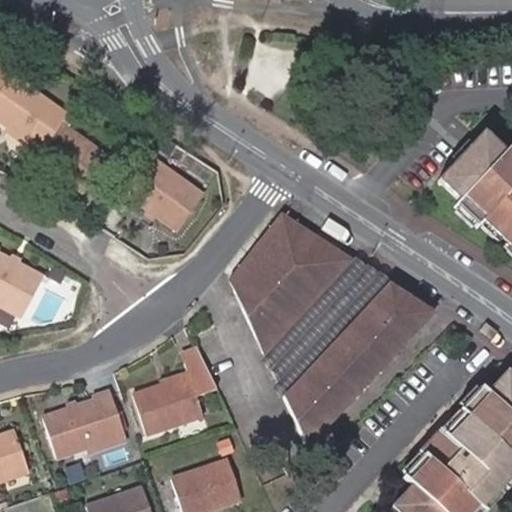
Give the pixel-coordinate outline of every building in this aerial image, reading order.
[(28,145),(41,155),(64,124),(69,117),(14,76),(0,95),(0,119),(12,129),(31,142),(28,145)] [(41,155),(38,160),(63,178),(71,184),(85,194),(111,160),(64,124),(41,155)] [(31,142),(12,129),(10,132),(28,145),(31,142)] [(511,150),(507,156),(485,134),(474,146),(458,163),(440,183),(461,202),(457,207),(459,208),(475,225),(477,226),(482,221),(484,223),(502,240),(505,243),(511,249),(511,150)] [(455,159),(458,163),(474,146),(470,143),(455,159)] [(150,159),(121,200),(134,209),(136,205),(137,204),(178,233),(203,198),(150,159)] [(71,184),(63,178),(59,182),(68,188),(71,184)] [(472,229),(475,225),(459,208),(454,213),(472,229)] [(430,318),(431,319),(435,314),(284,213),(280,217),(430,318)] [(425,325),(431,319),(430,318),(280,217),(230,279),(235,289),(245,276),(284,226),(327,255),(344,270),(318,297),(264,354),(283,395),(365,310),(382,292),(414,312),(425,325)] [(497,245),(502,240),(484,223),(480,228),(497,245)] [(245,276),(235,289),(264,354),(318,297),(344,270),(327,255),(284,226),(245,276)] [(511,258),(511,249),(505,243),(501,248),(511,258)] [(9,261),(18,266),(21,260),(11,255),(9,261)] [(0,305),(23,318),(43,279),(18,266),(9,261),(0,256),(0,305)] [(307,448),(425,325),(414,312),(382,292),(365,310),(283,395),(307,448)] [(182,362),(201,356),(198,349),(179,355),(182,362)] [(186,378),(158,387),(129,396),(144,438),(200,419),(193,396),(216,389),(201,356),(182,362),(185,374),(186,378)] [(157,384),(158,387),(186,378),(185,374),(157,384)] [(511,379),(506,374),(487,395),(482,390),(479,392),(463,409),(460,411),(464,414),(461,417),(445,433),(443,435),(438,431),(418,452),(424,457),(421,460),(405,477),(402,479),(411,489),(391,509),(393,511),(481,511),(479,509),(481,507),(497,491),(500,487),(511,473),(511,379)] [(463,409),(479,392),(474,388),(458,404),(463,409)] [(93,401),(109,396),(107,392),(91,397),(93,401)] [(53,458),(88,447),(122,436),(109,396),(93,401),(73,408),(66,410),(40,419),(53,458)] [(441,428),(445,433),(461,417),(456,412),(441,428)] [(14,433),(0,437),(0,481),(26,472),(14,433)] [(122,436),(88,447),(90,452),(124,442),(122,436)] [(400,472),(405,477),(421,460),(417,456),(400,472)] [(179,511),(210,511),(240,503),(225,462),(168,481),(179,511)] [(511,481),(511,473),(500,487),(504,490),(511,481)] [(148,511),(140,490),(84,509),(85,511),(148,511)] [(497,491),(481,507),(485,511),(500,494),(497,491)]
